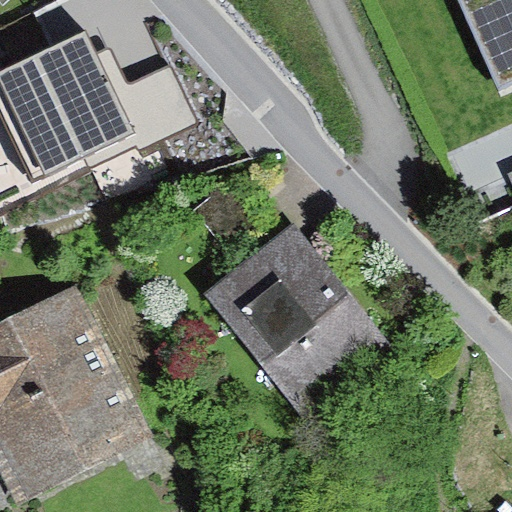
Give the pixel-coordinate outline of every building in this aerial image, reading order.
[(511,0),(457,0),(496,89),(511,82),(511,0)] [(83,35),(0,74),(0,109),(34,181),(131,135),(94,57),(83,35)] [(108,50),(94,57),(131,135),(139,152),(198,126),(198,121),(174,72),(169,68),(134,84),(129,84),(126,81),(112,52),(108,50)] [(240,172),(196,211),(224,243),(268,203),(240,172)] [(292,223),(208,288),(300,406),(384,342),(292,223)] [(0,322),(0,471),(18,506),(158,434),(79,282),(0,322)]
